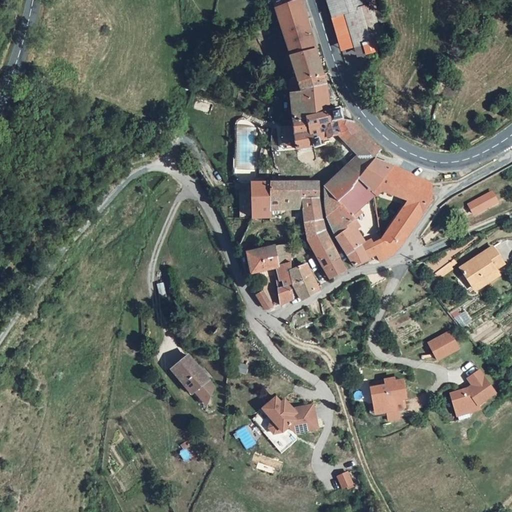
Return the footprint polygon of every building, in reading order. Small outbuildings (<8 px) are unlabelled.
[(300,0),(275,10),(289,59),(296,78),(297,81),(321,72),(319,67),(300,0)] [(366,44),(366,45),(369,53),(378,50),(377,46),(385,43),(374,8),(372,0),(327,0),(332,17),(346,14),(357,47),(366,44)] [(346,14),(332,17),(346,51),(348,50),(357,47),(346,14)] [(366,44),(357,47),(360,56),(361,56),(364,54),(369,53),(366,45),(366,44)] [(323,77),(321,72),(297,81),(296,78),(288,81),(292,121),(328,110),(326,89),(323,77)] [(319,140),(337,135),(339,135),(336,122),(333,108),(328,110),(292,121),(294,150),(312,145),(312,149),(321,146),(319,140)] [(344,121),(343,120),(336,122),(339,135),(337,135),(359,156),(369,167),(374,161),(380,152),(379,150),(352,123),(344,121)] [(323,205),(326,217),(341,208),(337,203),(351,191),(359,182),(369,167),(359,156),(325,187),(324,189),(323,205)] [(374,161),(369,167),(359,182),(374,192),(391,167),(374,161)] [(423,180),(391,167),(374,192),(375,196),(386,192),(404,200),(403,209),(420,217),(431,202),(430,184),(423,180)] [(359,182),(351,191),(366,205),(375,196),(374,192),(359,182)] [(271,201),(269,183),(249,183),(251,221),(258,220),(258,216),(271,215),(271,201)] [(293,198),(303,198),(302,183),(277,183),(269,183),(271,201),(285,201),(285,199),(293,198)] [(304,210),(318,208),(317,183),(302,183),(303,198),(304,209),(304,210)] [(341,208),(326,217),(329,225),(333,234),(340,247),(353,268),(368,261),(359,244),(346,228),(354,224),(355,223),(352,219),(366,205),(351,191),(337,203),(341,208)] [(490,192),(467,204),(472,214),(495,202),(490,192)] [(304,209),(303,198),(293,198),(293,210),(304,209)] [(323,233),(321,220),(318,208),(304,210),(306,239),(323,233)] [(401,244),(420,217),(403,209),(382,240),(401,244)] [(401,245),(401,244),(382,240),(378,241),(367,244),(354,224),(346,228),(359,244),(368,261),(373,258),(378,264),(388,261),(401,245)] [(323,233),(306,239),(323,267),(339,259),(323,233)] [(278,266),(290,262),(290,243),(276,246),(278,266)] [(247,253),(251,274),(272,268),(278,266),(276,246),(247,253)] [(494,272),(503,267),(491,248),(458,269),(473,293),(498,277),(494,272)] [(345,271),(339,259),(323,267),(329,278),(345,271)] [(292,275),(292,269),(290,262),(278,266),(272,268),(274,274),(284,272),(286,278),(292,275)] [(319,290),(318,287),(316,283),(310,287),(305,277),(311,275),(305,265),(292,269),(292,275),(292,283),(300,300),(313,294),(319,290)] [(292,300),(292,283),(292,275),(286,278),(284,272),(274,274),(276,284),(279,306),(292,300)] [(310,287),(316,283),(311,275),(305,277),(310,287)] [(262,293),(256,296),(263,308),(267,310),(270,309),(262,293)] [(447,335),(426,346),(434,363),(456,352),(447,335)] [(206,383),(188,360),(171,374),(189,397),(206,383)] [(476,375),(464,382),(469,389),(471,392),(465,396),(464,392),(447,397),(451,415),(463,411),(465,416),(476,413),(474,409),(492,398),(476,375)] [(391,381),(382,382),(382,384),(382,387),(369,389),(367,390),(369,405),(370,410),(382,408),(382,414),(394,412),(400,411),(398,401),(403,400),(400,383),(391,384),(391,381)] [(287,406),(282,401),(270,413),(280,423),(278,432),(284,437),(293,434),(298,429),(299,429),(299,430),(300,430),(300,431),(301,431),(302,432),(303,432),(304,433),(305,433),(306,433),(306,434),(307,434),(308,434),(309,434),(322,430),(320,423),(325,421),(320,406),(300,411),(294,412),(287,406)] [(291,402),(287,406),(294,412),(300,411),(291,402)] [(370,410),(369,405),(364,406),(366,415),(372,419),(383,417),(384,422),(396,420),(394,412),(382,414),(382,408),(370,410)] [(463,411),(451,415),(454,424),(466,421),(465,416),(463,411)] [(298,432),(284,448),(291,455),(305,439),(298,432)] [(348,470),(336,475),(342,490),(354,485),(348,470)]
